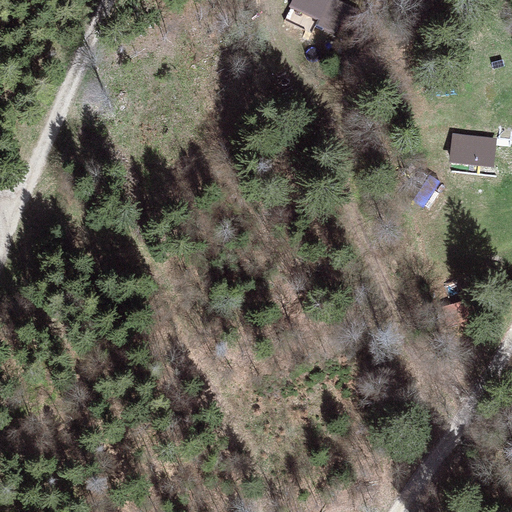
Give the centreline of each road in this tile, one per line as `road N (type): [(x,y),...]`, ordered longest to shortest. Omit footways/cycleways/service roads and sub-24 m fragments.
road 1 (track): [(109,0),(2,227)]
road 2 (track): [(399,511),(511,343)]
